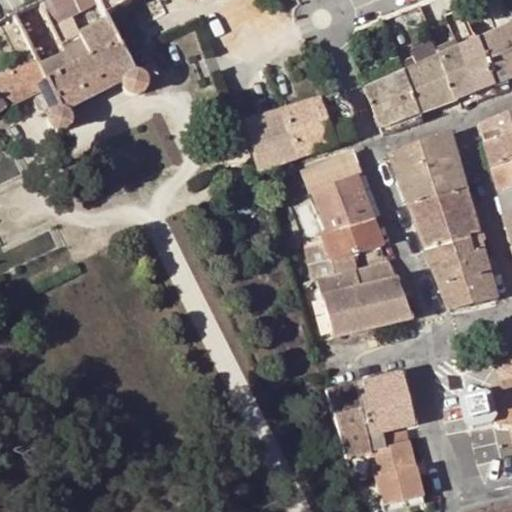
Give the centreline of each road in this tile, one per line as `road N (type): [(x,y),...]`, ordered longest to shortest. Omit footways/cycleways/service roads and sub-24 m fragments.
road 1 (track): [(153,64),(197,156),(164,197),(159,230),(307,511)]
road 2 (residential): [(368,149),(428,340)]
road 3 (residential): [(462,115),(511,292)]
road 4 (residential): [(428,340),(465,496)]
road 5 (residential): [(322,19),(368,149)]
